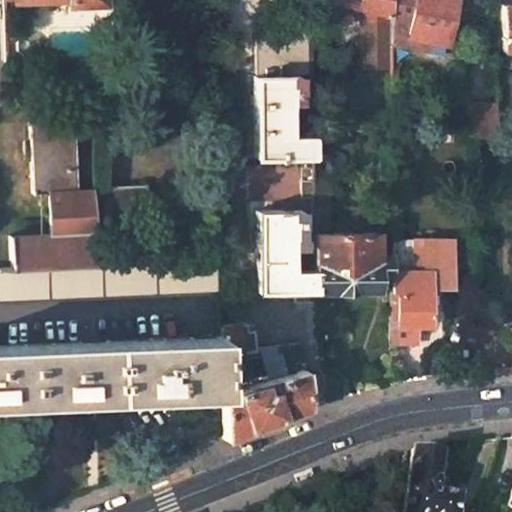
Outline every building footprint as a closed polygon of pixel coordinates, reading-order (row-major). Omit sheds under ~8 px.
[(391,15),(390,0),(326,0),(361,8),(362,69),(391,67),(391,44),(391,20),(391,15)] [(390,0),(391,15),(391,20),(391,44),(418,50),(420,37),(437,41),(448,43),(455,0),(390,0)] [(511,5),(500,3),(501,49),(511,51),(511,5)] [(260,34),(261,58),(309,55),(307,31),(260,34)] [(418,50),(434,52),(437,41),(420,37),(418,50)] [(298,74),(253,76),(255,158),(300,156),(313,156),(312,134),(292,134),(291,108),(297,108),(297,102),(299,102),(298,74)] [(496,104),(466,105),(467,134),(497,139),(496,104)] [(70,120),(27,122),(31,193),(48,192),(74,191),(70,120)] [(312,167),(301,167),(302,197),(313,197),(313,185),(312,167)] [(329,207),(329,185),(313,185),(313,197),(313,207),(326,207),(329,207)] [(92,265),(94,190),(74,191),(48,192),(50,236),(11,238),(13,270),(92,265)] [(327,233),(326,207),(313,207),(313,233),(327,233)] [(301,209),(256,210),(257,292),(302,291),(314,291),(314,268),(294,269),(294,242),(300,242),(300,237),(301,237),(301,209)] [(327,233),(313,233),(314,268),(314,291),(377,290),(378,276),(389,276),(389,254),(377,254),(376,232),(327,233)] [(415,326),(429,326),(429,286),(450,286),(451,240),(392,240),(391,271),(391,290),(390,341),(415,342),(415,326)] [(0,297),(217,288),(217,260),(101,265),(92,265),(13,270),(0,270),(0,297)] [(219,335),(220,355),(255,350),(253,329),(242,330),(241,325),(219,326),(219,335)] [(219,335),(0,343),(0,400),(221,391),(220,371),(220,355),(219,335)] [(255,350),(220,355),(220,371),(272,362),(272,347),(255,350)] [(496,355),(476,358),(477,373),(502,370),(501,358),(496,359),(496,355)] [(338,368),(321,368),(322,402),(338,397),(338,368)] [(304,369),(221,393),(222,438),(267,421),(305,406),(304,369)] [(425,452),(410,450),(408,466),(402,511),(453,511),(456,495),(441,494),(443,482),(441,479),(434,478),(437,453),(425,452)]
